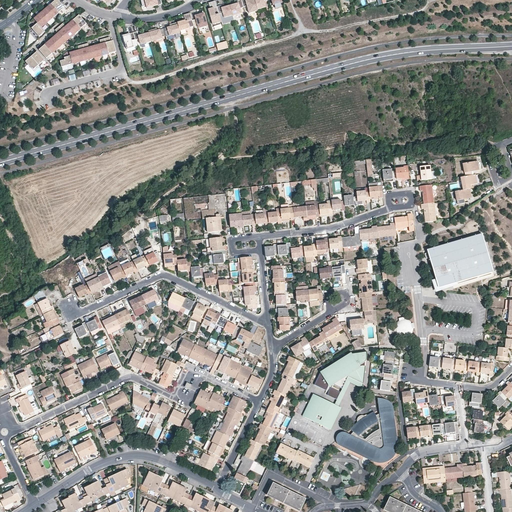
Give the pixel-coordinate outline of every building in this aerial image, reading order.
[(62,9),(65,7),(62,5),(58,0),(57,0),(56,2),(55,1),(51,4),(59,13),(62,9)] [(73,4),(68,0),(67,0),(62,5),(65,7),(66,9),(73,4)] [(243,7),(241,0),(239,0),(238,1),(238,3),(230,5),(233,15),(233,16),(241,13),(240,8),(244,7),(243,7)] [(257,10),(254,0),(251,0),(251,1),(250,1),(249,0),(248,0),(246,1),(245,0),(241,0),(243,7),(247,6),(249,13),(258,10),(257,10)] [(254,0),(257,10),(266,7),(264,1),(268,0),(267,0),(254,0)] [(56,15),(59,13),(51,4),(48,7),(49,8),(47,10),(53,17),(56,15)] [(221,5),(217,6),(219,14),(223,13),(224,18),(233,15),(230,5),(222,8),(221,5)] [(219,14),(217,6),(213,8),(214,9),(212,9),(211,8),(208,9),(213,24),(222,22),(219,14)] [(50,20),(53,17),(47,10),(44,12),(43,11),(40,14),(47,22),(50,20)] [(84,11),(79,15),(80,16),(83,20),(86,18),(90,14),(84,11)] [(44,25),(47,22),(40,14),(37,17),(38,18),(35,20),(42,27),(44,25)] [(196,19),(192,20),(194,26),(195,27),(198,26),(199,28),(208,25),(204,14),(200,15),(200,14),(195,15),(196,19)] [(77,17),(73,20),(81,29),(87,23),(83,20),(80,16),(78,18),(77,17)] [(185,20),(177,22),(180,31),(190,28),(190,27),(194,26),(192,20),(192,19),(187,20),(188,22),(186,23),(186,21),(185,20)] [(81,29),(73,20),(70,23),(71,24),(69,26),(75,34),(81,29)] [(168,30),(164,31),(166,35),(166,36),(180,32),(180,31),(177,22),(170,24),(170,26),(167,27),(168,30)] [(42,27),(38,23),(34,26),(35,27),(33,29),(39,37),(43,34),(45,31),(42,27)] [(75,34),(69,26),(67,28),(66,27),(63,23),(59,27),(69,39),(75,34)] [(154,29),(149,31),(149,33),(151,39),(161,37),(166,35),(164,31),(164,28),(157,30),(155,31),(154,29)] [(137,31),(133,32),(136,40),(139,39),(141,44),(152,41),(151,39),(149,33),(138,36),(137,31)] [(125,49),(137,46),(136,40),(133,32),(130,33),(131,36),(129,36),(128,34),(122,36),(125,49)] [(64,43),(57,36),(55,38),(54,37),(50,40),(58,48),(64,43)] [(116,52),(114,42),(111,43),(111,41),(110,37),(105,39),(109,54),(111,53),(116,52)] [(109,54),(105,39),(100,40),(101,44),(101,46),(99,46),(102,56),(105,55),(109,54)] [(58,48),(50,40),(47,43),(48,44),(46,46),(52,53),(58,48)] [(226,41),(216,43),(217,50),(227,48),(226,41)] [(94,58),(92,48),(89,49),(89,47),(88,43),(83,45),(87,60),(92,59),(94,58)] [(87,60),(83,45),(78,46),(79,50),(80,52),(77,52),(80,62),(83,61),(87,60)] [(99,46),(99,45),(95,46),(95,47),(92,48),(94,58),(98,57),(102,56),(99,46)] [(52,53),(46,46),(43,48),(42,47),(39,50),(46,58),(52,53)] [(80,62),(77,52),(74,53),(74,52),(70,53),(73,64),(77,63),(80,62)] [(45,60),(38,53),(36,55),(35,54),(31,56),(39,65),(45,60)] [(39,65),(31,56),(28,59),(29,60),(27,63),(33,70),(39,65)] [(73,64),(70,56),(64,58),(65,60),(60,61),(62,67),(65,66),(73,64)] [(61,84),(59,78),(52,80),(54,86),(61,84)] [(54,86),(52,80),(45,82),(47,88),(54,86)] [(47,88),(45,82),(44,82),(43,83),(42,83),(41,84),(40,84),(39,85),(38,86),(37,87),(37,88),(36,89),(41,92),(42,91),(43,90),(44,89),(45,89),(46,88),(47,88)] [(95,88),(93,82),(86,84),(87,90),(95,88)] [(87,90),(86,84),(79,86),(80,92),(87,90)] [(80,92),(79,86),(71,88),(73,94),(80,92)] [(41,101),(40,100),(40,99),(34,100),(34,102),(34,103),(35,104),(35,105),(36,106),(37,107),(37,108),(38,108),(39,109),(40,110),(44,105),(43,105),(42,104),(41,102),(41,101)] [(476,166),(476,161),(463,164),(465,177),(473,175),(472,172),(479,171),(478,166),(476,166)] [(395,171),(396,179),(406,178),(406,180),(409,179),(408,166),(404,167),(404,168),(395,169),(395,171)] [(430,166),(420,167),(422,180),(431,179),(430,166)] [(383,174),(384,180),(393,179),(393,181),(397,181),(396,179),(395,171),(392,171),(392,170),(382,171),(383,174)] [(474,175),(473,175),(465,177),(461,178),(463,190),(468,190),(469,189),(471,189),(470,185),(474,185),(477,184),(476,179),(474,180),(474,175)] [(369,188),(370,197),(379,197),(379,198),(383,198),(382,191),(381,183),(378,183),(378,187),(369,188)] [(434,203),(432,185),(420,187),(420,191),(422,191),(424,204),(434,203)] [(365,189),(365,191),(361,191),(361,189),(356,189),(357,197),(357,202),(367,201),(367,202),(370,202),(370,199),(370,197),(369,188),(365,189)] [(468,190),(463,190),(455,192),(458,204),(465,203),(464,199),(471,198),(470,194),(468,194),(468,190)] [(357,197),(354,197),(353,195),(344,196),(344,201),(345,206),(354,205),(354,207),(358,207),(357,202),(357,197)] [(331,201),(333,211),(342,209),(342,211),(346,211),(345,206),(344,201),(341,202),(341,200),(331,201)] [(327,201),(327,204),(319,205),(320,215),(329,214),(330,216),(333,215),(333,211),(331,201),(327,201)] [(315,203),(315,206),(306,207),(307,217),(316,215),(317,217),(320,217),(320,215),(319,205),(318,202),(315,203)] [(436,221),(434,203),(424,204),(422,205),(422,210),(424,209),(426,223),(436,221)] [(302,205),(302,207),(293,208),(294,218),(304,217),(304,219),(307,218),(307,217),(306,207),(306,205),(302,205)] [(280,210),(281,219),(291,218),(291,220),(294,220),(294,218),(293,208),(293,206),(289,206),(289,209),(280,210)] [(264,209),(264,214),(255,215),(256,225),(265,224),(265,225),(269,225),(269,223),(268,213),(267,208),(264,209)] [(216,214),(215,209),(202,211),(203,219),(206,218),(208,233),(219,231),(217,217),(219,217),(220,217),(220,214),(216,214)] [(276,209),(276,212),(268,213),(269,223),(278,222),(278,224),(282,223),(281,219),(280,210),(280,209),(276,209)] [(242,213),(242,218),(243,226),(252,225),(253,227),(256,226),(256,225),(255,215),(255,214),(251,214),(251,212),(242,213)] [(185,221),(184,213),(172,215),(173,222),(185,221)] [(242,218),(239,218),(238,214),(229,215),(230,227),(240,226),(240,228),(243,227),(243,226),(242,218)] [(407,215),(408,217),(394,218),(395,224),(396,228),(409,227),(409,231),(414,231),(412,214),(407,215)] [(390,224),(390,226),(377,227),(378,237),(396,235),(396,228),(395,224),(390,224)] [(359,234),(360,240),(378,239),(378,237),(377,227),(377,226),(372,227),(372,229),(359,231),(359,234)] [(355,234),(355,237),(341,238),(342,246),(342,247),(342,248),(361,246),(360,240),(359,234),(355,234)] [(493,271),(483,234),(428,250),(436,278),(438,287),(456,281),(493,271)] [(338,239),(329,240),(329,243),(330,250),(339,249),(339,252),(343,251),(342,248),(342,247),(342,246),(341,238),(341,237),(338,237),(338,239)] [(212,239),(213,251),(224,250),(225,250),(224,246),(222,247),(222,243),(221,238),(212,239)] [(327,253),(326,250),(326,248),(329,248),(329,243),(329,240),(329,238),(325,239),(325,240),(316,241),(316,245),(317,254),(327,253)] [(287,244),(287,245),(277,246),(278,254),(278,256),(288,255),(288,253),(291,253),(291,249),(290,243),(287,244)] [(274,245),(274,247),(265,248),(266,257),(275,256),(275,254),(278,254),(277,246),(277,245),(274,245)] [(313,245),(313,247),(304,248),(304,255),(305,257),(317,256),(317,254),(316,245),(313,245)] [(300,246),(300,248),(291,249),(291,253),(292,259),(293,259),(298,258),(301,258),(301,255),(304,255),(304,248),(303,246),(300,246)] [(153,251),(152,248),(144,252),(145,255),(146,256),(154,252),(153,251)] [(159,263),(163,261),(159,253),(157,249),(153,251),(154,252),(146,256),(150,265),(158,262),(159,263)] [(177,261),(176,250),(164,252),(165,266),(174,266),(174,265),(178,265),(177,261)] [(225,254),(224,250),(213,251),(211,252),(211,256),(213,255),(214,263),(214,264),(216,264),(224,263),(223,254),(225,254)] [(135,263),(138,270),(146,266),(147,268),(151,266),(150,265),(146,256),(145,255),(142,257),(134,261),(135,263)] [(186,258),(186,260),(177,261),(178,265),(178,271),(188,269),(188,271),(192,271),(191,268),(190,257),(186,258)] [(253,260),(252,257),(238,258),(239,262),(241,262),(242,271),(244,271),(252,270),(251,261),(253,260)] [(357,273),(366,272),(366,269),(368,269),(367,259),(362,260),(357,260),(358,267),(358,269),(356,270),(357,273)] [(123,269),(126,276),(135,272),(135,273),(139,272),(138,270),(135,263),(131,264),(130,263),(122,267),(123,269)] [(341,267),(339,267),(334,268),(332,268),(333,276),(333,278),(342,277),(342,275),(343,275),(345,274),(344,265),(341,265),(341,267)] [(201,268),(200,266),(191,268),(192,271),(192,277),(201,276),(202,278),(205,278),(205,274),(204,268),(201,268)] [(283,270),(281,270),(281,266),(280,266),(272,266),(272,270),(273,270),(273,279),(283,279),(284,279),(283,270)] [(324,269),(319,270),(319,272),(320,279),(329,278),(333,278),(333,276),(332,268),(332,266),(328,267),(328,268),(324,269)] [(123,269),(120,270),(119,268),(111,272),(111,274),(115,281),(123,277),(124,278),(127,277),(126,276),(123,269)] [(254,269),(252,270),(244,271),(244,274),(243,274),(244,283),(245,283),(253,282),(252,273),(254,273),(254,269)] [(214,275),(214,273),(205,274),(205,278),(206,284),(215,283),(215,285),(219,284),(218,281),(218,275),(214,275)] [(99,279),(103,287),(112,283),(112,284),(115,282),(115,281),(111,274),(108,275),(107,274),(99,278),(99,279)] [(361,279),(361,283),(362,288),(362,293),(371,292),(372,292),(370,274),(358,275),(359,279),(361,279)] [(95,279),(87,283),(88,285),(91,292),(100,288),(101,290),(103,288),(103,287),(99,279),(99,278),(95,279)] [(438,287),(436,278),(431,279),(434,292),(457,285),(456,281),(438,287)] [(273,283),(274,283),(275,292),(285,292),(285,283),(283,283),(283,279),(273,279),(273,283)] [(231,281),(228,282),(228,280),(218,281),(219,284),(219,291),(229,289),(229,291),(233,291),(232,285),(231,281)] [(255,282),(253,282),(245,283),(246,287),(244,287),(245,296),(255,295),(254,286),(255,286),(255,282)] [(88,285),(85,286),(84,285),(76,289),(80,298),(88,294),(89,295),(92,293),(91,292),(88,285)] [(317,286),(318,289),(308,290),(309,293),(309,300),(319,299),(319,301),(320,301),(322,300),(321,289),(320,286),(317,286)] [(154,290),(142,296),(146,304),(155,300),(156,303),(159,301),(158,299),(154,290)] [(305,293),(305,291),(295,292),(297,302),(306,301),(306,302),(308,302),(309,302),(309,300),(309,293),(305,293)] [(274,296),(276,296),(276,305),(277,305),(286,304),(286,292),(285,292),(275,292),(274,292),(274,296)] [(359,298),(361,298),(362,303),(363,311),(364,311),(371,310),(373,310),(371,292),(362,293),(359,293),(359,298)] [(182,307),(185,299),(173,293),(169,302),(181,308),(182,307)] [(256,305),(255,295),(245,296),(245,301),(246,306),(249,305),(249,309),(258,308),(257,304),(256,305)] [(146,304),(142,296),(130,302),(134,310),(142,307),(146,304)] [(182,307),(190,310),(191,309),(194,311),(198,304),(198,302),(195,300),(194,302),(186,298),(185,299),(182,307)] [(47,299),(38,303),(44,315),(52,311),(54,310),(52,306),(51,307),(47,299)] [(180,311),(181,308),(169,302),(169,303),(169,307),(179,312),(180,311)] [(38,303),(35,305),(38,312),(41,316),(44,315),(38,303)] [(201,318),(204,319),(209,310),(210,308),(207,306),(206,307),(198,304),(194,311),(193,313),(202,317),(201,318)] [(289,317),(288,308),(286,308),(286,304),(277,305),(277,309),(278,309),(278,318),(288,317),(289,317)] [(132,318),(128,310),(115,315),(119,324),(132,318)] [(204,319),(213,323),(214,321),(217,323),(220,316),(221,314),(218,313),(217,314),(209,310),(204,319)] [(371,310),(364,311),(365,321),(370,321),(370,323),(373,323),(371,310)] [(52,311),(44,315),(49,327),(60,322),(58,318),(57,319),(52,311)] [(119,324),(115,315),(108,319),(103,321),(107,330),(116,326),(119,324)] [(229,318),(229,320),(220,316),(217,323),(216,325),(224,329),(225,327),(229,329),(233,320),(229,318)] [(95,318),(95,320),(87,324),(90,331),(91,333),(102,327),(97,317),(95,318)] [(278,321),(279,321),(280,331),(290,330),(290,321),(288,321),(288,317),(278,318),(278,321)] [(332,320),(333,322),(329,325),(322,329),(323,332),(327,338),(339,330),(343,328),(336,318),(332,320)] [(396,322),(395,324),(394,326),(394,328),(388,329),(390,334),(395,333),(396,334),(397,335),(399,336),(400,337),(403,337),(405,338),(406,337),(408,336),(410,336),(411,335),(412,333),(413,331),(413,328),(413,326),(412,324),(411,322),(410,321),(408,319),(406,318),(403,318),(401,319),(398,320),(397,321),(396,322)] [(213,323),(204,319),(203,322),(211,326),(209,330),(212,332),(216,325),(217,323),(214,321),(213,323)] [(364,329),(363,319),(351,320),(349,320),(350,330),(364,329)] [(61,325),(60,322),(49,327),(55,338),(64,334),(60,326),(61,325)] [(83,324),(84,325),(75,329),(76,331),(79,338),(88,334),(87,332),(90,331),(87,324),(86,322),(83,324)] [(104,330),(102,327),(91,333),(92,335),(104,330)] [(238,338),(242,329),(236,327),(232,335),(238,338)] [(251,342),(254,335),(242,329),(238,338),(243,341),(246,342),(244,346),(244,347),(244,348),(247,349),(251,342)] [(323,332),(319,334),(320,336),(316,339),(309,343),(311,347),(314,352),(329,342),(327,338),(323,332)] [(301,339),(302,341),(298,344),(291,348),(296,356),(303,352),(311,347),(309,343),(305,337),(301,339)] [(184,339),(178,351),(189,357),(195,344),(184,339)] [(351,342),(355,349),(361,346),(358,339),(351,342)] [(67,357),(75,353),(69,341),(61,345),(65,353),(67,357)] [(259,356),(263,348),(251,342),(247,349),(247,351),(259,356)] [(195,344),(189,357),(200,362),(201,361),(207,350),(195,344)] [(163,353),(167,357),(173,349),(168,346),(163,353)] [(303,352),(306,357),(314,352),(311,347),(303,352)] [(509,357),(507,357),(507,351),(508,348),(505,348),(498,347),(498,348),(497,352),(497,356),(496,356),(496,360),(508,361),(509,357)] [(207,350),(201,361),(213,367),(218,356),(207,350)] [(141,370),(147,357),(135,351),(129,364),(141,370)] [(395,353),(385,351),(384,361),(386,361),(385,365),(393,366),(395,366),(395,363),(395,362),(394,362),(395,353)] [(353,353),(352,352),(322,371),(315,384),(327,390),(325,393),(337,399),(341,392),(332,388),(334,384),(343,388),(349,377),(364,385),(367,359),(368,353),(353,353)] [(109,357),(108,354),(96,359),(101,368),(112,363),(113,364),(116,363),(113,356),(109,357)] [(217,368),(220,370),(219,372),(224,374),(224,373),(230,360),(231,359),(219,354),(218,356),(213,367),(210,373),(214,374),(216,370),(217,368)] [(147,356),(147,357),(141,370),(144,371),(145,370),(153,374),(156,368),(157,365),(154,363),(156,361),(147,356)] [(287,361),(289,362),(283,374),(292,378),(300,362),(289,356),(287,361)] [(430,357),(429,367),(435,367),(438,368),(438,369),(441,370),(442,368),(443,360),(439,359),(439,358),(430,357)] [(443,360),(442,368),(443,368),(451,369),(451,371),(454,371),(454,370),(455,362),(452,361),(452,359),(443,358),(443,360)] [(169,360),(168,359),(162,371),(165,373),(173,377),(175,373),(174,372),(177,364),(173,362),(169,360)] [(92,366),(89,360),(78,366),(83,377),(95,371),(95,372),(98,371),(95,364),(92,366)] [(242,367),(242,366),(230,360),(224,373),(236,379),(242,367)] [(455,362),(454,370),(461,371),(463,371),(463,372),(467,373),(467,371),(468,363),(465,363),(465,361),(456,360),(455,362)] [(468,363),(467,371),(475,372),(476,373),(476,374),(480,375),(480,373),(481,365),(477,365),(478,362),(468,361),(468,362),(468,363)] [(302,363),(300,362),(292,378),(294,379),(302,363)] [(491,362),(490,364),(481,363),(481,365),(480,373),(487,374),(489,374),(489,376),(492,376),(494,366),(493,366),(494,363),(491,362)] [(382,374),(384,374),(384,377),(393,379),(394,375),(392,374),(393,369),(393,366),(385,365),(383,364),(382,374)] [(252,375),(253,373),(242,367),(236,379),(236,380),(247,385),(248,384),(252,375)] [(23,368),(15,371),(20,384),(18,385),(20,389),(31,384),(25,372),(23,368)] [(70,386),(73,393),(83,388),(80,381),(77,382),(73,374),(74,374),(72,370),(61,375),(67,387),(68,387),(70,386)] [(173,377),(165,373),(159,384),(168,388),(174,377),(173,377)] [(281,378),(283,379),(277,391),(286,396),(294,379),(292,378),(283,374),(281,378)] [(248,384),(259,390),(263,381),(252,375),(248,384)] [(335,404),(338,406),(350,383),(364,390),(364,385),(349,377),(343,388),(334,384),(332,388),(341,392),(337,399),(335,404)] [(383,381),(381,381),(380,390),(390,391),(391,382),(393,382),(393,381),(393,379),(384,377),(383,381)] [(507,385),(508,386),(506,387),(502,392),(507,398),(508,399),(511,395),(511,384),(510,383),(509,382),(507,385)] [(52,387),(41,392),(43,397),(40,399),(43,406),(47,404),(46,403),(57,398),(52,387)] [(410,390),(411,391),(406,392),(402,393),(403,403),(412,401),(412,399),(415,399),(415,394),(414,389),(410,390)] [(269,408),(278,412),(286,396),(277,391),(275,390),(273,395),(274,395),(269,408)] [(424,391),(424,392),(421,393),(415,394),(415,399),(416,404),(425,403),(425,401),(429,401),(428,396),(427,390),(424,391)] [(119,393),(120,394),(107,401),(111,410),(129,402),(123,391),(119,393)] [(150,399),(133,391),(133,403),(145,409),(148,403),(150,399)] [(212,396),(200,391),(194,403),(206,408),(208,405),(212,396)] [(498,394),(499,395),(497,396),(492,401),(499,408),(506,402),(505,400),(507,398),(502,392),(500,391),(498,394)] [(222,404),(225,398),(214,393),(212,396),(208,405),(219,411),(222,404)] [(320,397),(312,393),(302,416),(303,417),(312,400),(318,402),(320,397)] [(481,404),(482,394),(472,393),(471,398),(471,402),(469,402),(469,406),(472,406),(478,407),(479,403),(481,404)] [(441,396),(438,396),(437,395),(431,396),(428,396),(429,401),(429,405),(438,404),(439,406),(442,405),(441,396)] [(455,406),(454,396),(450,396),(446,397),(446,395),(441,396),(442,405),(446,405),(446,407),(455,406)] [(29,402),(28,398),(25,399),(23,396),(16,400),(18,403),(19,402),(21,406),(24,412),(26,416),(34,412),(33,408),(29,402)] [(246,403),(247,402),(234,396),(228,407),(229,408),(241,413),(243,410),(246,403)] [(303,417),(314,422),(315,420),(319,423),(319,424),(328,429),(337,412),(327,407),(330,401),(320,397),(318,402),(312,400),(303,417)] [(384,399),(382,399),(376,399),(377,400),(378,400),(380,400),(382,400),(383,401),(385,401),(386,402),(387,403),(388,404),(389,405),(390,406),(390,407),(391,409),(392,419),(394,419),(393,412),(392,406),(391,405),(391,404),(389,402),(388,401),(386,400),(384,399)] [(387,403),(386,402),(385,401),(383,401),(382,400),(380,400),(378,400),(377,400),(379,414),(375,416),(374,413),(365,418),(364,417),(363,416),(361,416),(359,416),(358,417),(357,418),(356,419),(356,420),(356,422),(356,423),(357,424),(357,425),(356,425),(355,426),(354,427),(353,428),(352,428),(352,429),(351,430),(351,431),(350,431),(352,432),(350,436),(349,435),(348,437),(345,437),(344,438),(343,439),(342,440),(342,442),(342,443),(342,444),(343,445),(344,446),(373,459),(375,460),(376,460),(378,459),(380,458),(381,457),(381,456),(382,454),(381,451),(380,450),(384,447),(395,450),(395,446),(396,440),(395,437),(396,437),(394,419),(392,419),(391,409),(390,407),(390,406),(389,405),(388,404),(387,403)] [(330,401),(327,407),(337,412),(328,429),(331,430),(342,407),(338,406),(335,404),(330,401)] [(150,412),(157,415),(160,407),(154,404),(153,405),(148,403),(145,409),(144,411),(150,413),(150,412)] [(167,416),(171,407),(163,403),(160,407),(157,415),(156,417),(160,419),(163,414),(167,416)] [(107,414),(102,404),(92,409),(92,408),(88,410),(93,420),(107,414)] [(472,410),(473,410),(472,414),(472,419),(473,419),(482,420),(483,411),(481,411),(482,407),(478,407),(472,406),(472,410)] [(236,425),(241,413),(229,408),(227,412),(229,413),(225,420),(236,425)] [(267,412),(268,412),(263,425),(272,429),(273,427),(280,413),(278,412),(269,408),(267,412)] [(185,415),(174,409),(168,421),(180,427),(185,415)] [(505,414),(506,415),(500,422),(507,429),(511,424),(511,416),(510,414),(507,411),(505,414)] [(156,417),(157,415),(150,412),(150,413),(147,418),(153,422),(156,417)] [(85,422),(80,413),(64,421),(69,429),(85,422)] [(192,422),(187,419),(183,427),(188,429),(192,422)] [(473,419),(472,423),(475,423),(474,427),(474,433),(484,434),(485,425),(483,424),(483,421),(482,420),(473,419)] [(234,429),(236,425),(225,420),(220,432),(230,437),(232,438),(235,429),(234,429)] [(454,424),(454,423),(444,424),(445,426),(446,433),(455,432),(455,434),(459,433),(458,424),(454,424)] [(120,433),(115,424),(102,430),(106,440),(120,433)] [(259,428),(260,429),(254,441),(262,445),(264,445),(267,438),(270,432),(272,429),(263,425),(261,424),(259,428)] [(441,426),(441,424),(432,425),(433,435),(442,434),(442,435),(446,435),(446,433),(445,426),(441,426)] [(54,428),(52,425),(39,431),(43,440),(57,434),(58,438),(62,436),(58,426),(54,428)] [(433,435),(432,425),(419,427),(420,437),(429,435),(430,437),(433,437),(433,435)] [(420,437),(419,427),(406,428),(407,438),(417,437),(417,439),(420,438),(420,437)] [(224,448),(225,445),(230,437),(220,432),(217,430),(213,439),(212,442),(213,443),(223,448),(224,448)] [(397,451),(396,437),(395,437),(396,440),(395,446),(395,450),(384,447),(380,450),(381,451),(382,454),(381,456),(381,457),(380,458),(378,459),(376,460),(375,460),(373,459),(344,446),(343,445),(342,444),(342,443),(342,442),(342,440),(343,439),(344,438),(345,437),(348,437),(349,435),(345,433),(344,433),(343,433),(341,433),(339,434),(338,435),(337,436),(336,437),(335,439),(335,440),(335,442),(339,447),(372,462),(375,463),(378,463),(381,463),(383,463),(385,462),(387,462),(389,461),(390,460),(392,458),(393,457),(395,455),(396,454),(396,452),(397,451)] [(19,446),(21,446),(26,457),(38,452),(32,440),(27,442),(26,439),(18,443),(19,446)] [(248,443),(250,444),(244,457),(253,461),(262,445),(254,441),(250,439),(248,443)] [(80,458),(88,455),(92,453),(92,454),(96,452),(90,440),(75,447),(80,458)] [(209,451),(213,443),(212,442),(209,441),(208,440),(204,448),(209,451)] [(219,456),(223,448),(213,443),(209,451),(212,453),(210,456),(218,460),(220,457),(219,456)] [(276,453),(284,457),(289,448),(281,444),(276,453)] [(253,461),(257,463),(265,446),(264,445),(262,445),(253,461)] [(19,446),(18,447),(23,459),(26,457),(21,446),(19,446)] [(182,457),(185,452),(179,448),(176,453),(182,457)] [(297,452),(289,448),(284,457),(293,461),(293,460),(297,452)] [(293,460),(301,464),(306,455),(297,451),(297,452),(293,460)] [(76,463),(70,452),(55,460),(61,472),(65,470),(65,469),(76,463)] [(218,460),(210,456),(204,453),(201,460),(199,464),(198,464),(212,471),(215,463),(217,463),(218,460)] [(301,464),(309,468),(314,459),(306,455),(301,464)] [(44,475),(38,461),(37,460),(35,456),(26,461),(28,466),(31,474),(32,473),(35,479),(44,475)] [(240,460),(242,461),(236,473),(245,477),(253,461),(244,457),(242,456),(240,460)] [(463,477),(482,475),(480,463),(476,463),(476,465),(467,467),(463,467),(463,477)] [(445,468),(446,478),(463,477),(463,467),(462,464),(457,465),(458,467),(445,468)] [(422,471),(423,481),(446,478),(445,468),(444,466),(439,467),(439,469),(422,471)] [(115,474),(122,488),(129,484),(126,479),(131,477),(127,469),(115,474)] [(156,475),(149,471),(143,485),(150,488),(156,475)] [(497,477),(499,477),(500,490),(511,489),(509,471),(504,472),(497,472),(497,477)] [(234,477),(236,478),(230,490),(240,495),(248,478),(245,477),(236,473),(234,477)] [(110,493),(115,491),(122,488),(115,474),(108,477),(111,483),(112,485),(107,488),(109,492),(110,493)] [(156,475),(150,488),(161,494),(162,493),(164,488),(160,486),(162,482),(164,478),(156,475)] [(91,484),(97,498),(109,492),(107,488),(106,487),(102,489),(98,481),(91,484)] [(164,488),(162,493),(173,499),(180,485),(173,482),(170,487),(169,489),(164,487),(164,488)] [(300,511),(306,499),(281,487),(273,483),(267,495),(275,499),(276,497),(279,498),(278,500),(289,505),(289,503),(293,505),(292,507),(300,511)] [(87,493),(88,495),(84,497),(83,498),(84,499),(86,504),(89,502),(97,498),(91,484),(84,488),(87,493)] [(173,499),(175,500),(180,502),(185,504),(188,498),(183,496),(185,493),(187,489),(180,485),(173,499)] [(511,488),(511,489),(500,490),(499,490),(499,496),(501,496),(502,508),(511,507),(511,501),(511,498),(511,497),(511,488)] [(12,508),(13,505),(12,502),(16,500),(17,502),(21,500),(15,489),(2,495),(4,499),(1,501),(5,509),(7,510),(12,508)] [(465,493),(463,494),(465,511),(475,510),(477,510),(476,505),(474,506),(473,492),(472,493),(467,493),(465,493)] [(68,497),(69,498),(75,510),(86,505),(86,504),(84,499),(79,501),(76,493),(68,497)] [(188,498),(185,504),(196,510),(203,497),(196,493),(192,501),(188,498)] [(121,498),(122,500),(114,504),(118,511),(127,511),(125,507),(129,505),(125,496),(121,498)] [(209,511),(211,510),(207,508),(210,500),(203,497),(196,510),(200,511),(209,511)] [(420,511),(390,497),(385,508),(388,509),(387,511),(389,511),(393,511),(394,511),(420,511)] [(69,498),(62,501),(65,508),(61,511),(73,511),(75,511),(75,510),(69,498)] [(142,505),(146,507),(143,511),(152,511),(156,504),(145,498),(142,505)] [(213,505),(215,502),(210,500),(207,508),(211,510),(213,505)]
